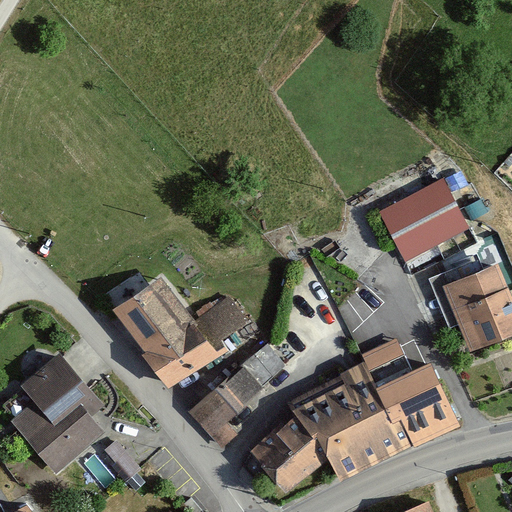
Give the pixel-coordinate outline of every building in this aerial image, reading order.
[(383,214),(405,262),(473,231),(451,183),(383,214)] [(451,285),(476,352),(511,338),(511,286),(504,265),(451,285)] [(147,353),(174,391),(233,349),(227,341),(252,324),(234,298),(199,322),(167,278),(120,311),(149,352),(147,353)] [(418,370),(390,316),(355,334),(368,360),(383,388),(418,370)] [(16,421),(59,474),(110,432),(96,416),(108,407),(64,353),(25,384),(40,402),(16,421)] [(334,458),(345,479),(467,423),(438,360),(418,370),(383,388),(368,360),(293,402),(298,414),(324,439),(334,458)] [(193,410),(224,449),(241,436),(229,420),(267,391),(248,367),(193,410)] [(298,414),(256,453),(293,495),(334,458),(324,439),(298,414)] [(121,435),(100,451),(121,480),(142,465),(121,435)] [(433,511),(430,503),(403,511),(433,511)]
